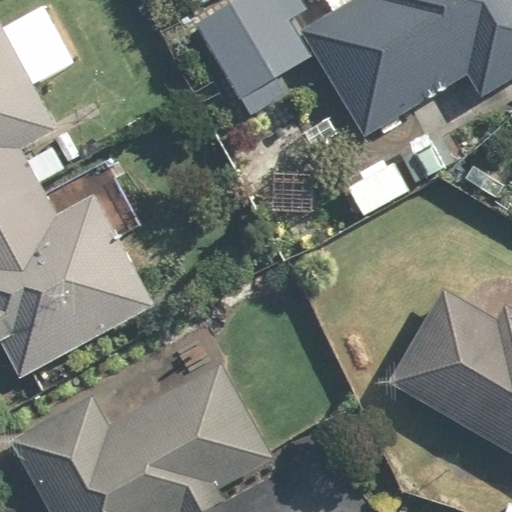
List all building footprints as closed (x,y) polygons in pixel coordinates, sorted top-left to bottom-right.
[(292,17),(307,9),(302,0),(233,0),(196,20),(239,101),(315,60),(292,17)] [(484,98),(511,80),(511,0),(354,0),(305,30),(369,135),(470,74),(484,98)] [(0,346),(5,343),(23,375),(156,299),(95,193),(58,214),(20,147),(57,126),(0,26),(0,346)] [(511,313),(502,329),(441,292),(391,376),(511,448),(511,313)] [(109,435),(91,401),(16,441),(53,511),(206,511),(226,501),(217,483),(273,453),(230,371),(109,435)]
